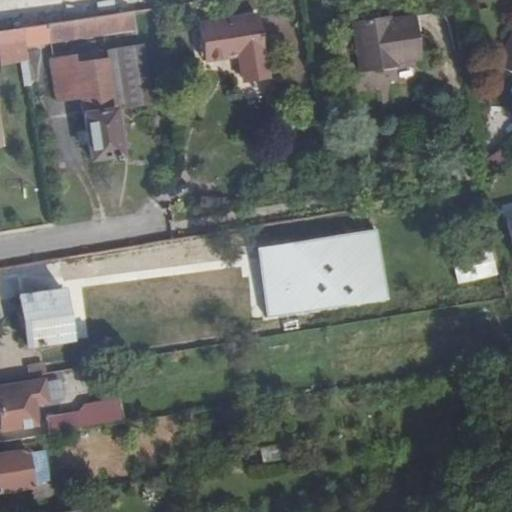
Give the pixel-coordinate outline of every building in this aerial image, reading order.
[(16,5),(21,30),(120,15),(117,0),(43,0),(44,0),(16,5)] [(135,28),(133,13),(120,15),(21,30),(24,46),(135,28)] [(263,73),(253,15),(195,23),(201,61),(235,57),(238,78),(263,73)] [(386,16),(351,21),(359,72),(381,69),(380,60),(392,58),(393,61),(418,57),(412,16),(387,20),(386,16)] [(0,62),(26,59),(24,46),(21,30),(0,33),(0,62)] [(511,36),(499,69),(511,74),(511,36)] [(136,119),(127,62),(42,76),(48,115),(73,111),(85,176),(114,172),(106,124),(136,119)] [(376,230),(256,248),(266,318),(387,301),(376,230)] [(28,346),(74,339),(65,289),(19,297),(28,346)] [(28,402),(34,401),(31,384),(15,387),(16,392),(0,394),(0,431),(33,425),(28,402)] [(46,438),(72,433),(104,428),(120,426),(116,401),(89,405),(76,415),(43,421),(46,438)] [(106,442),(104,428),(72,433),(75,448),(106,442)] [(18,457),(0,460),(0,495),(19,492),(44,488),(44,485),(41,470),(21,473),(18,457)] [(62,482),(44,485),(44,488),(19,492),(21,502),(64,495),(62,482)]
